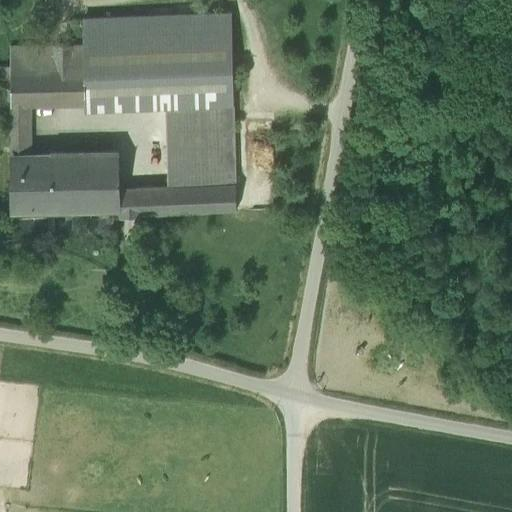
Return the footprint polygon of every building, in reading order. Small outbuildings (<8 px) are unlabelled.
[(86,110),(165,107),(233,105),(231,11),(84,17),(84,44),(86,104),(86,110)] [(10,66),(10,82),(11,102),(11,128),(30,128),(30,105),(86,104),(84,44),(10,46),(10,66)] [(0,66),(0,81),(10,82),(10,66),(0,66)] [(0,101),(11,102),(10,82),(0,81),(0,101)] [(236,210),(233,105),(165,107),(167,185),(136,187),(120,188),(121,208),(119,208),(120,215),(137,215),(236,210)] [(11,128),(11,158),(30,157),(30,128),(11,128)] [(50,156),(30,157),(11,158),(11,211),(89,210),(89,216),(120,215),(119,208),(121,208),(120,188),(119,187),(118,151),(49,152),(50,156)]
